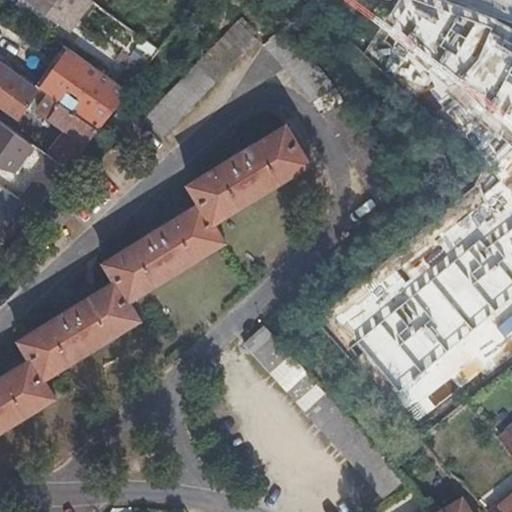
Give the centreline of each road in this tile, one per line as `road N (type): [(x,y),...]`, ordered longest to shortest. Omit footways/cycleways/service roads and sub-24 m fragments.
road 1 (residential): [(0,323),(241,98),(268,91),(293,99),(333,153),(334,221),(47,492)]
road 2 (residential): [(241,511),(198,496),(47,492)]
road 3 (unknown): [(511,312),(395,398)]
